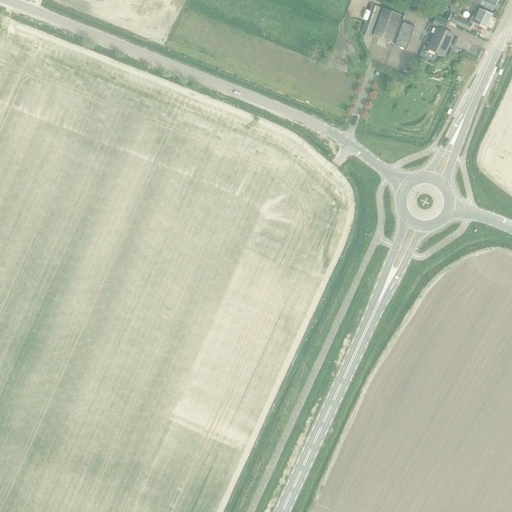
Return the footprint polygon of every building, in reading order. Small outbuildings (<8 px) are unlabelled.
[(469,0),(469,1),(493,12),(498,0),(469,0)] [(371,4),(360,34),(370,38),(381,7),(371,4)] [(382,8),(373,35),(393,42),(402,15),(382,8)] [(486,29),(492,14),(480,8),(478,13),(474,11),(470,21),(474,23),(473,23),(486,29)] [(451,14),(448,21),(455,24),(470,31),(473,25),(458,18),(451,14)] [(428,49),(444,56),(454,34),(444,30),(447,24),(435,19),(432,25),(438,27),(428,49)] [(403,22),(395,45),(396,45),(406,49),(415,26),(403,22)]
